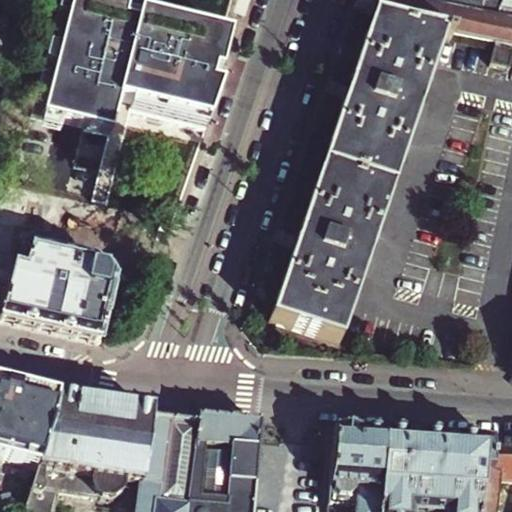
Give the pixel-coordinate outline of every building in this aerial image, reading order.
[(0,0),(0,107),(27,0),(0,0)] [(511,0),(356,0),(352,12),(371,17),(450,37),(493,45),(511,49),(511,50),(511,51),(511,0)] [(337,346),(390,192),(441,41),(448,43),(450,37),(371,17),(321,165),(269,323),(337,346)] [(488,67),(507,72),(511,49),(493,45),(488,67)] [(137,210),(175,219),(178,206),(140,197),(137,210)] [(0,249),(0,270),(9,272),(14,252),(0,249)] [(0,325),(97,348),(111,288),(111,285),(110,281),(108,277),(105,274),(101,272),(94,270),(94,268),(74,263),(69,255),(60,253),(53,258),(14,249),(14,252),(9,272),(0,270),(0,325)] [(0,457),(5,459),(0,478),(35,487),(42,449),(56,399),(0,384),(0,457)] [(121,486),(138,490),(149,415),(131,413),(56,399),(42,449),(35,487),(27,511),(50,511),(55,495),(107,504),(111,503),(118,498),(120,493),(121,486)] [(185,511),(193,460),(191,460),(196,421),(149,415),(138,490),(134,511),(185,511)] [(249,511),(258,427),(196,421),(191,460),(193,460),(185,511),(249,511)] [(376,511),(383,436),(355,434),(355,433),(331,432),(325,505),(352,508),(351,511),(376,511)] [(476,511),(480,471),(488,472),(490,443),(383,436),(376,511),(476,511)] [(494,511),(497,485),(511,486),(511,443),(490,442),(490,443),(488,472),(480,471),(476,511),(494,511)]
